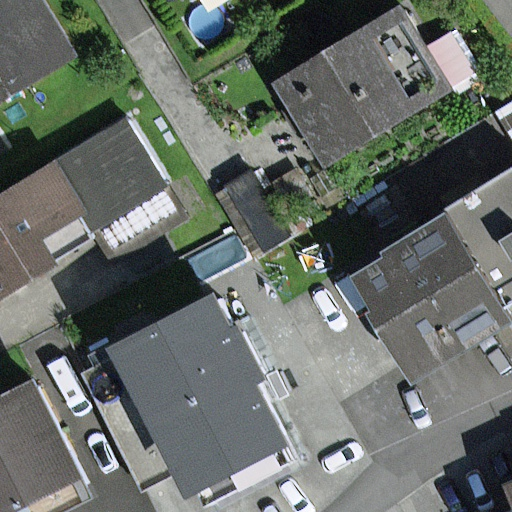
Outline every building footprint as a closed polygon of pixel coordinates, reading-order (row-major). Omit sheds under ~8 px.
[(0,0),(0,96),(74,52),(42,0),(0,0)] [(306,115),(331,158),(452,86),(430,47),(407,9),(285,81),(306,115)] [(430,47),(452,86),(481,69),(458,31),(430,47)] [(511,98),(497,107),(511,131),(511,98)] [(0,201),(0,294),(171,186),(129,120),(0,201)] [(511,169),(356,264),(424,377),(511,324),(511,323),(511,169)] [(279,212),(253,229),(267,250),(293,233),(279,212)] [(223,300),(132,346),(190,458),(214,505),(304,460),(265,385),(261,377),(270,373),(243,319),(235,323),(223,300)] [(190,458),(132,346),(86,370),(143,481),(190,458)] [(0,511),(38,493),(83,471),(40,385),(0,404),(0,511)]
